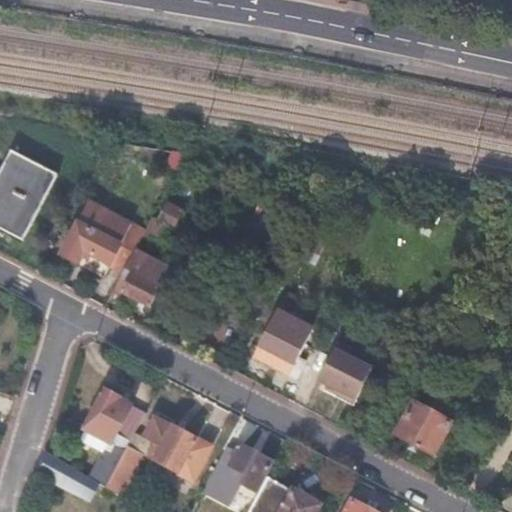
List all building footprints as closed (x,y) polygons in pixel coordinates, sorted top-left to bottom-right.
[(0,230),(23,243),(59,175),(13,152),(0,176),(0,230)] [(183,213),(161,201),(145,232),(143,236),(164,247),(183,213)] [(145,232),(88,203),(60,256),(77,264),(84,252),(123,273),(135,250),(143,236),(145,232)] [(325,241),(306,231),(299,245),(318,255),(325,241)] [(135,250),(123,273),(113,293),(121,297),(123,294),(150,309),(172,269),(135,250)] [(470,295),(460,285),(426,317),(435,326),(439,322),(470,295)] [(313,331),(280,314),(255,358),(289,375),(313,331)] [(353,354),(339,346),(320,383),(338,392),(360,403),(375,371),(356,361),(353,354)] [(428,413),(414,406),(397,439),(433,458),(470,389),(444,375),(431,399),(443,406),(438,415),(429,410),(428,413)] [(338,392),(335,397),(357,409),(360,403),(338,392)] [(86,433),(88,434),(82,444),(104,456),(90,482),(98,486),(106,492),(108,488),(138,433),(146,418),(124,407),(126,404),(107,394),(86,433)] [(147,438),(138,433),(108,488),(125,497),(147,458),(192,483),(212,448),(177,428),(179,424),(161,414),(147,438)] [(272,463),(232,440),(220,462),(246,476),(244,479),(244,486),(253,491),(258,489),(272,463)] [(46,455),(39,479),(86,507),(98,486),(90,482),(46,455)] [(283,511),(293,494),(268,480),(250,511),(283,511)] [(296,489),(293,494),(283,511),(320,511),(324,506),(296,489)] [(377,511),(354,499),(346,511),(377,511)]
